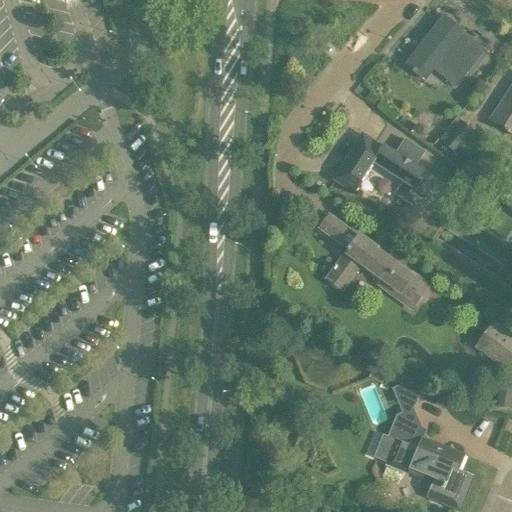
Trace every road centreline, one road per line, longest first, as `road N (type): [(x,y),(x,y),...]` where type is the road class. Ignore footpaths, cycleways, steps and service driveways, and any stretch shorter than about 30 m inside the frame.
road 1 (primary): [(202,511),(241,0)]
road 2 (residential): [(286,136),(408,0)]
